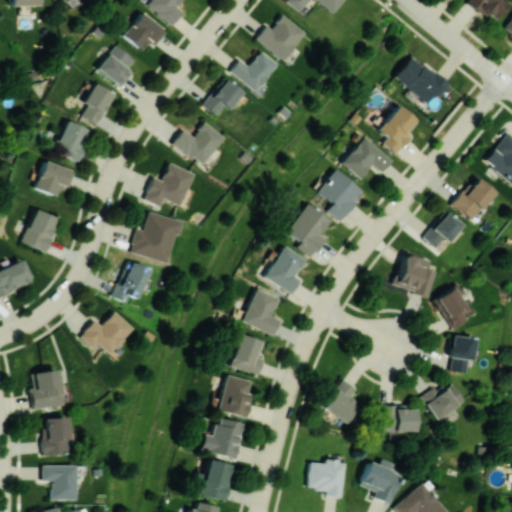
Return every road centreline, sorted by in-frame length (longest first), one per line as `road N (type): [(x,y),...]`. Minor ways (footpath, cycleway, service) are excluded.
road 1 (residential): [(503,80),(331,296),(295,376),(258,511)]
road 2 (residential): [(238,0),(142,118),(110,179)]
road 3 (residential): [(104,195),(74,283),(47,312),(0,335)]
